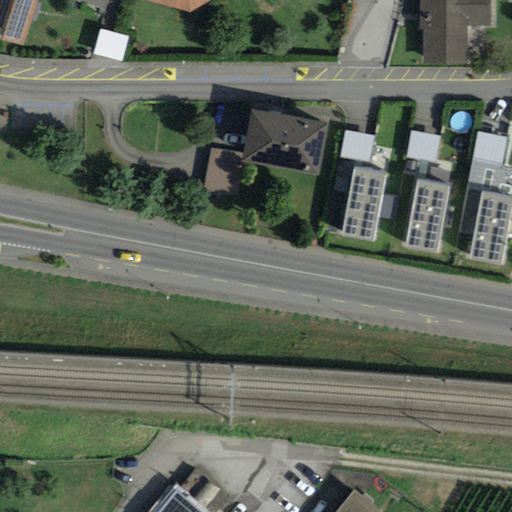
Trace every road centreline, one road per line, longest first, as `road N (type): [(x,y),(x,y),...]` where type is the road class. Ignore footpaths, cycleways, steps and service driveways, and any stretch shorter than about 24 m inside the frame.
road 1 (residential): [(0,86),(511,90)]
road 2 (primary): [(112,240),(511,312)]
